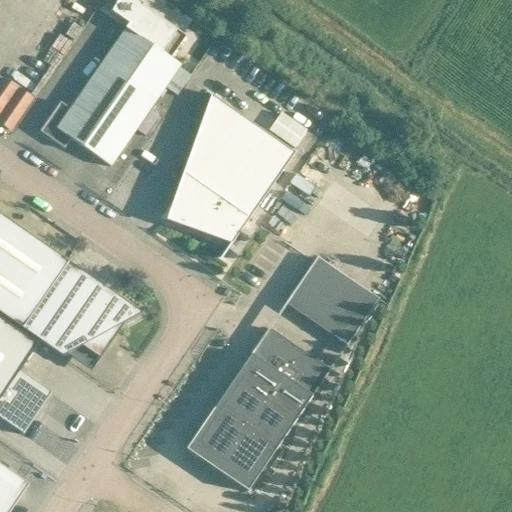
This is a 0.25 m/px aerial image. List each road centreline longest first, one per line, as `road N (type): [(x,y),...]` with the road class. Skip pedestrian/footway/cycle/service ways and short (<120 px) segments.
road 1 (unclassified): [(90,473),(185,329),(188,302),(177,284),(0,163)]
road 2 (track): [(511,154),(293,0)]
